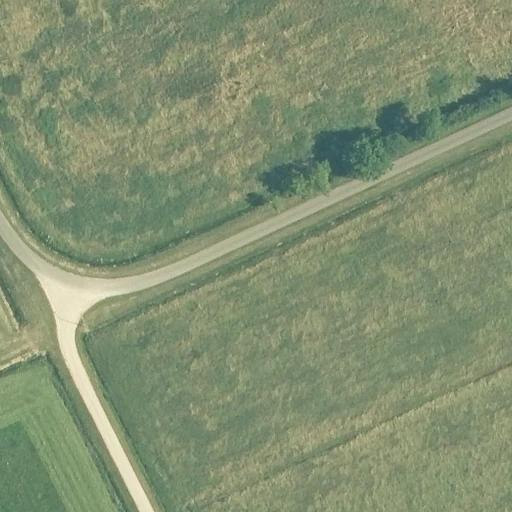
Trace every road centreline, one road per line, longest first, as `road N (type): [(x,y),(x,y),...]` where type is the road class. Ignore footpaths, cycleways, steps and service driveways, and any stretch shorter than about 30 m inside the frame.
road 1 (unclassified): [(0,235),(18,263),(61,294),(152,279),(511,113)]
road 2 (track): [(137,511),(66,367),(56,326),(61,294)]
